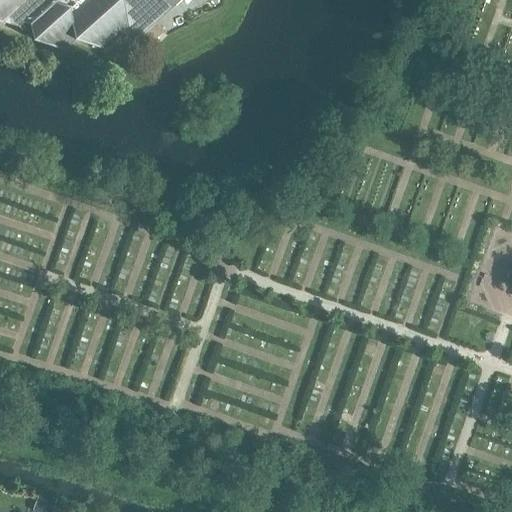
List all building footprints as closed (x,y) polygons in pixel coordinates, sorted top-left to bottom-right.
[(0,0),(0,23),(2,24),(4,23),(18,28),(23,23),(30,25),(33,41),(64,51),(75,41),(105,50),(129,29),(122,0),(0,0)] [(155,0),(156,4),(172,9),(181,0),(155,0)] [(139,29),(151,18),(146,12),(134,23),(139,29)] [(164,32),(151,18),(139,29),(135,33),(147,47),(164,32)] [(40,495),(34,511),(36,511),(51,511),(54,506),(56,501),(40,495)]
